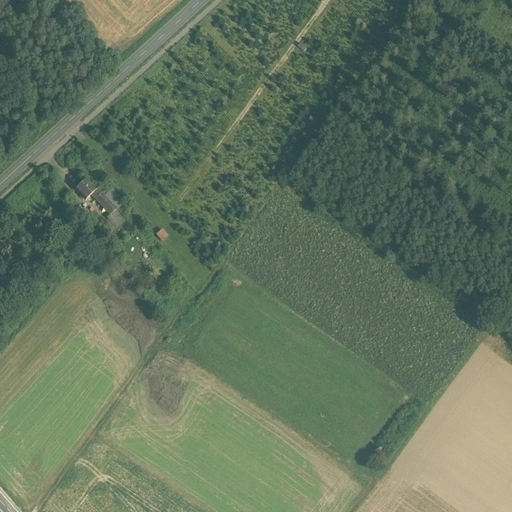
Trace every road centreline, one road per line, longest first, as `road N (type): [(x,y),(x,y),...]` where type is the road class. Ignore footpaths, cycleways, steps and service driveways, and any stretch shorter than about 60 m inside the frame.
road 1 (tertiary): [(0,184),(202,0)]
road 2 (track): [(363,511),(500,323)]
